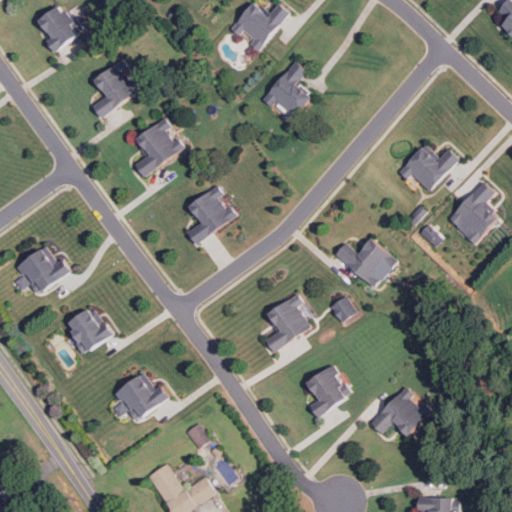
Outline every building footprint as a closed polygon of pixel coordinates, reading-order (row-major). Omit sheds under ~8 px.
[(511,32),(511,0),(502,10),(511,19),(505,25),(511,32)] [(85,28),(61,4),(38,28),(62,52),(85,28)] [(294,14),(282,4),(271,17),(256,4),(235,28),(261,51),(294,14)] [(145,91),(126,61),(97,79),(109,97),(96,105),(104,117),(145,91)] [(314,97),(299,84),(310,71),(298,62),(269,97),(288,113),(285,116),(293,122),(314,97)] [(188,148),(168,119),(139,140),(150,156),(138,165),(146,177),(188,148)] [(403,170),(410,177),(414,174),(431,191),(463,160),(452,149),(439,162),(425,148),(403,170)] [(487,205),(498,193),(487,182),(451,217),(476,243),(501,219),(487,205)] [(190,231),(199,244),(241,215),(220,186),(192,205),(204,222),(190,231)] [(338,255),(379,288),(401,261),(374,238),(362,253),(348,242),(338,255)] [(74,271),(66,259),(57,266),(45,249),(21,266),(41,294),(74,271)] [(270,314),(280,331),(268,338),(276,350),(314,327),(301,306),(306,303),(300,295),(270,314)] [(343,322),(359,313),(349,296),(333,305),(343,322)] [(114,334),(95,305),(70,322),(90,350),(114,334)] [(313,403),(319,414),(354,395),(338,364),(310,379),(321,399),(313,403)] [(137,419),(172,398),(164,384),(154,391),(144,375),(119,390),(137,419)] [(374,421),(386,432),(396,421),(410,435),(435,410),(410,385),(374,421)] [(213,440),(202,422),(189,431),(199,448),(213,440)] [(0,503),(22,490),(0,455),(0,503)] [(175,511),(187,511),(219,493),(208,476),(186,489),(170,463),(152,474),(175,511)] [(457,511),(457,496),(422,496),(422,511),(431,511),(457,511)]
